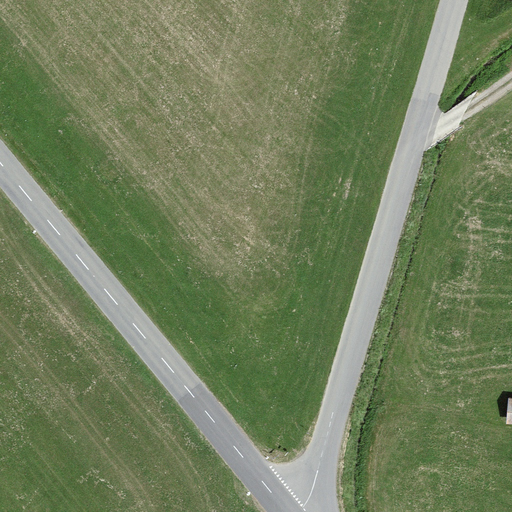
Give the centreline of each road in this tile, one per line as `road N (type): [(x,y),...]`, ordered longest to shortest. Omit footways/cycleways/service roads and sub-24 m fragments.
road 1 (tertiary): [(307,511),(457,0)]
road 2 (tertiary): [(0,162),(287,511)]
